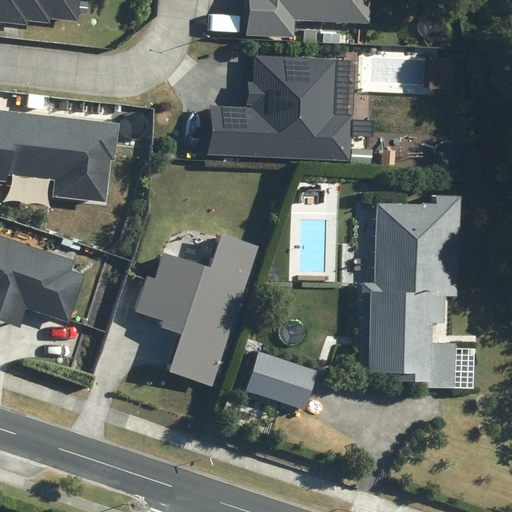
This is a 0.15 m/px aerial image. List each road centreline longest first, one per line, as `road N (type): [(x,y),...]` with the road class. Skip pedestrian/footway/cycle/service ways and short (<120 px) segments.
road 1 (residential): [(182,0),(161,52),(104,72),(0,60)]
road 2 (tertiary): [(190,493),(0,429)]
